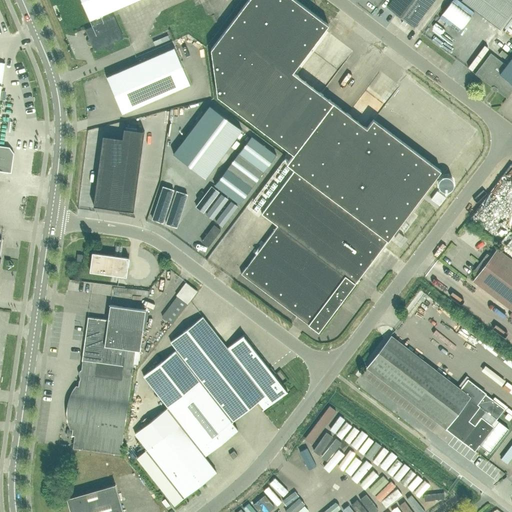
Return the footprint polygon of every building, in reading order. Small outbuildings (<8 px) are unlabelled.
[(94,51),(103,46),(105,48),(108,49),(110,49),(112,47),(113,45),(113,42),(123,38),(111,11),(136,0),(80,0),(91,26),(84,29),(94,51)] [(328,24),(295,0),(247,0),(210,49),(217,95),(293,154),(286,164),(294,170),(261,213),(277,226),(241,273),(318,332),(440,170),(373,119),(366,128),(292,71),(328,24)] [(414,27),(434,0),(391,0),(387,7),(414,27)] [(441,19),(439,22),(448,27),(450,24),(441,19)] [(190,84),(174,46),(105,76),(106,78),(132,109),(190,84)] [(200,48),(202,60),(208,59),(206,47),(200,48)] [(511,56),(506,65),(490,53),(474,74),(491,86),(491,89),(494,91),(496,91),(506,98),(511,91),(511,90),(511,56)] [(213,108),(177,156),(208,180),(245,132),(213,108)] [(94,204),(134,210),(146,130),(125,127),(124,137),(104,134),(94,204)] [(251,136),(214,185),(239,203),(276,155),(251,136)] [(0,170),(11,172),(13,153),(9,147),(0,145),(0,170)] [(218,224),(206,240),(212,244),(224,229),(218,224)] [(511,260),(497,249),(472,281),(511,310),(511,260)] [(128,257),(92,252),(89,271),(126,276),(128,257)] [(222,269),(229,260),(220,252),(212,261),(222,269)] [(177,295),(161,316),(172,324),(197,291),(186,282),(176,295),(177,295)] [(87,317),(84,342),(81,363),(122,368),(125,348),(139,350),(145,310),(109,305),(107,320),(87,317)] [(168,407),(134,434),(146,449),(137,457),(174,504),(216,472),(204,456),(237,430),(231,422),(258,402),(264,410),(289,391),(244,335),(228,347),(203,316),(171,342),(177,349),(143,376),(168,407)] [(419,328),(447,345),(452,339),(423,321),(419,328)] [(445,428),(462,441),(474,451),(479,444),(487,450),(491,444),(493,445),(500,436),(491,429),(492,427),(490,425),(495,419),(494,418),(502,408),(467,380),(460,389),(390,335),(366,367),(445,428)] [(97,366),(82,364),(72,434),(76,435),(74,448),(121,454),(132,371),(122,369),(120,379),(99,376),(96,372),(97,366)] [(332,405),(308,438),(315,443),(339,410),(332,405)] [(511,454),(508,451),(502,460),(510,466),(511,463),(511,454)] [(493,474),(496,481),(507,477),(505,470),(493,474)] [(122,511),(115,484),(66,498),(70,511),(122,511)]
